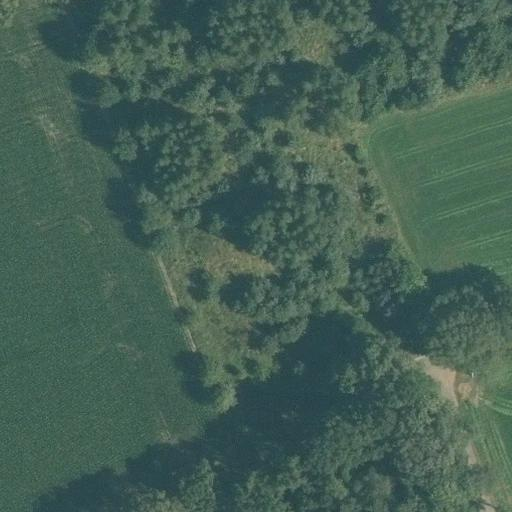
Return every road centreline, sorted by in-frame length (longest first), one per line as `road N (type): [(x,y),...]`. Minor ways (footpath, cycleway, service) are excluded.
road 1 (unclassified): [(205,511),(390,378),(429,359)]
road 2 (unclassified): [(486,511),(429,359)]
